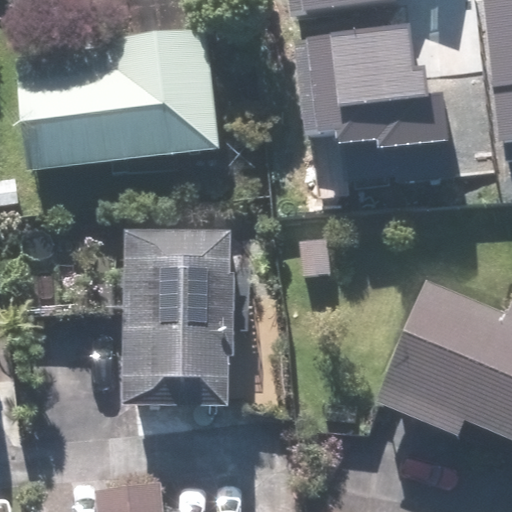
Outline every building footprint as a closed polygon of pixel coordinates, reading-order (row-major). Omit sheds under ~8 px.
[(296,0),(298,11),(396,1),(395,0),(296,0)] [(511,8),(496,11),(511,148),(511,8)] [(304,35),(316,130),(341,127),(348,181),(491,163),(484,110),(420,118),(408,22),(304,35)] [(11,66),(23,185),(216,165),(204,47),(11,66)] [(231,245),(117,244),(114,425),(228,426),(231,245)] [(489,317),(414,290),(369,412),(447,441),(452,428),(511,449),(511,311),(494,305),(489,317)] [(154,511),(153,493),(90,498),(90,511),(154,511)]
